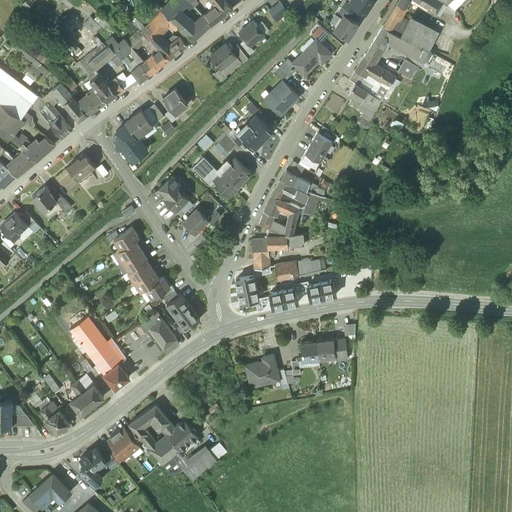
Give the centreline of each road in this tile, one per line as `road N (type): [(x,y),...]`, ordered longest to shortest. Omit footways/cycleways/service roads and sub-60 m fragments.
road 1 (residential): [(218,290),(271,172),(383,0)]
road 2 (secondary): [(224,332),(376,303),(511,312)]
road 3 (secondary): [(0,455),(73,442),(194,346),(224,332)]
road 4 (unclassified): [(88,124),(187,274),(218,290)]
road 5 (residential): [(88,124),(258,0)]
road 6 (track): [(148,209),(115,222),(0,319)]
